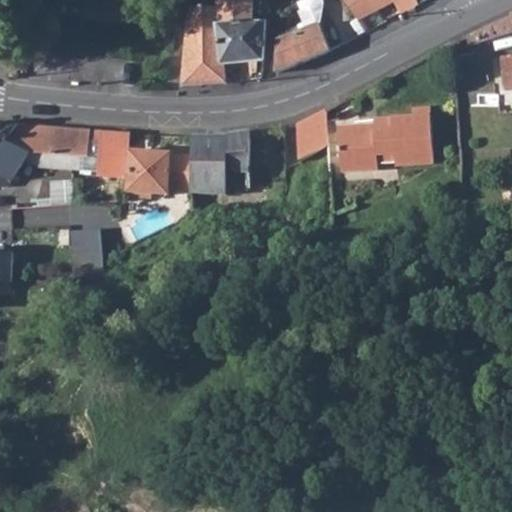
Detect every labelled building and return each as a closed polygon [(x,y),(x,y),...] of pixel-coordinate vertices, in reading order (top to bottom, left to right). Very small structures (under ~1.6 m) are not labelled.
[(123,3),(90,0),(83,0),(81,18),(121,21),(123,3)] [(262,0),(219,0),(219,7),(193,6),(182,86),(227,83),(226,63),(223,24),(253,21),(254,13),(262,13),(262,0)] [(301,0),(296,4),(301,12),(299,14),(306,30),(319,24),(327,2),(325,0),(301,0)] [(394,0),(348,0),(358,20),(395,2),(394,0)] [(402,15),(418,6),(414,0),(399,0),(395,2),(402,15)] [(511,16),(507,18),(457,42),(460,53),(511,33),(511,16)] [(253,21),(223,24),(226,63),(264,61),(267,22),(253,21)] [(306,30),(279,41),(277,73),(325,55),(330,52),(319,24),(306,30)] [(511,57),(499,58),(504,97),(511,96),(511,100),(511,57)] [(327,147),(324,111),(295,125),(297,161),(327,147)] [(375,129),(338,132),(341,175),(378,172),(377,157),(393,156),(394,168),(433,165),(430,118),(391,120),(392,132),(375,133),(375,129)] [(0,124),(0,185),(13,185),(28,159),(44,167),(83,170),(84,157),(92,158),(92,142),(93,131),(0,124)] [(103,131),(93,131),(92,142),(102,142),(103,131)] [(191,188),(191,192),(248,190),(249,131),(223,134),(193,135),(193,137),(192,155),(191,188)] [(169,152),(128,151),(128,195),(152,197),(152,193),(169,193),(169,187),(191,188),(192,155),(169,154),(169,152)] [(0,252),(0,279),(15,280),(15,253),(0,252)] [(100,265),(93,266),(94,274),(101,273),(100,265)]
